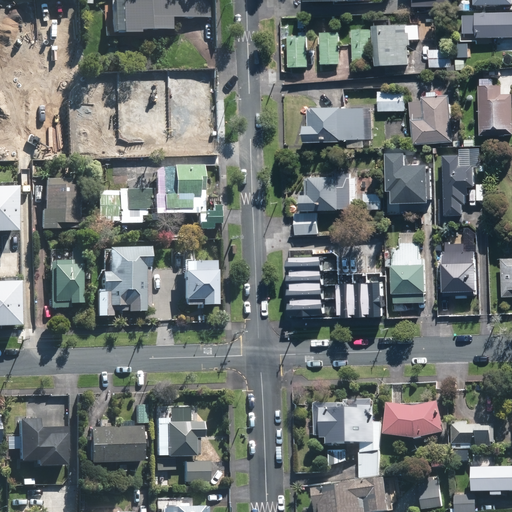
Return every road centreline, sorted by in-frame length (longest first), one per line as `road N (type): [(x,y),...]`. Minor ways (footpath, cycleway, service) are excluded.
road 1 (residential): [(246,0),(258,355)]
road 2 (residential): [(0,362),(258,355)]
road 3 (residential): [(258,355),(511,347)]
road 4 (residential): [(258,355),(264,511)]
